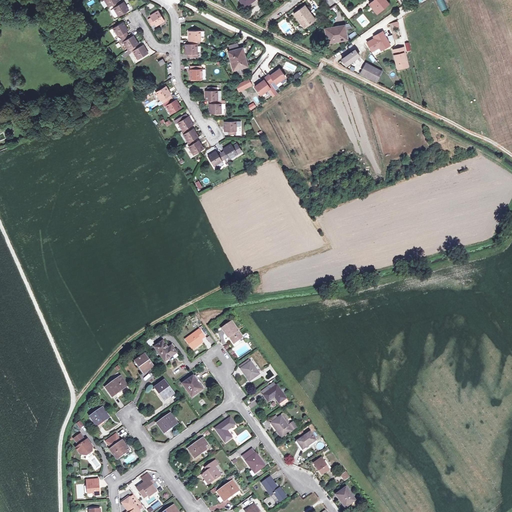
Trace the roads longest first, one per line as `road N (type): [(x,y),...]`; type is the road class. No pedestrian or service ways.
road 1 (track): [(207,0),(511,154)]
road 2 (residential): [(149,461),(236,397),(288,470),(315,485),(334,511)]
